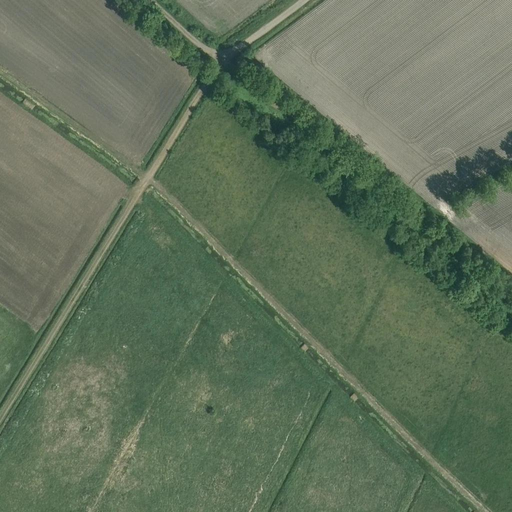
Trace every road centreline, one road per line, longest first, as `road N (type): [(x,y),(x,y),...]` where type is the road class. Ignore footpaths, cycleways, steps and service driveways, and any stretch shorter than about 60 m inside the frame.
road 1 (track): [(147,178),(483,511)]
road 2 (track): [(220,61),(0,420)]
road 3 (track): [(511,306),(220,61)]
